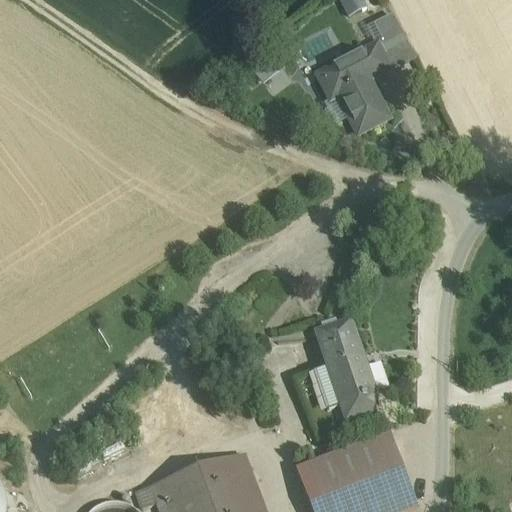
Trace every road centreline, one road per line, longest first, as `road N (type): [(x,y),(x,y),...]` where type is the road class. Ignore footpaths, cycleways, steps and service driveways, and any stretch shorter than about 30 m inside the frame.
road 1 (track): [(478,222),(426,189),(387,186),(357,195),(209,303),(52,439),(41,462),(50,511)]
road 2 (unclassified): [(511,201),(489,208),(478,222),(446,296),(437,511)]
road 3 (track): [(54,511),(244,439),(266,450),(294,511)]
